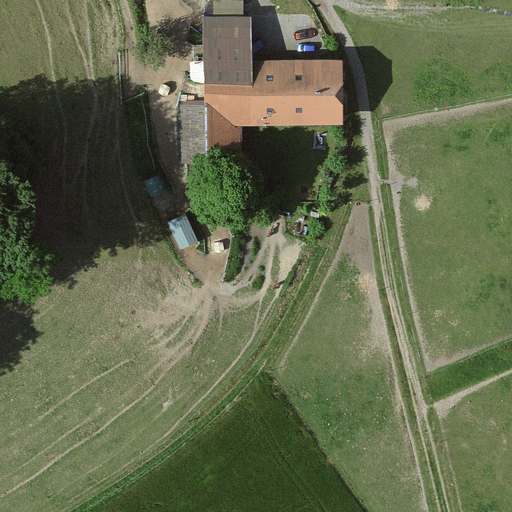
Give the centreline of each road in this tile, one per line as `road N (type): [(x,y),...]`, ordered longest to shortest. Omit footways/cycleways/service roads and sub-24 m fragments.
road 1 (track): [(444,511),(387,274),(352,49),(316,0)]
road 2 (track): [(75,511),(168,452),(261,363),(321,241),(364,117)]
